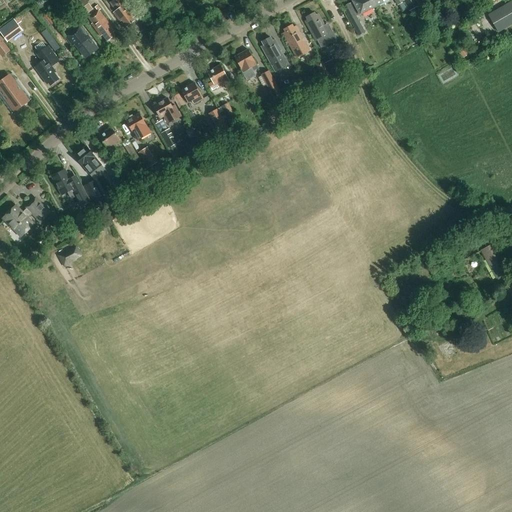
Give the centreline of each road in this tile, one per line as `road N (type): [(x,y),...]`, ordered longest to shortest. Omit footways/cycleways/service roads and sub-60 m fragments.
road 1 (unclassified): [(0,189),(86,113),(287,0)]
road 2 (track): [(341,29),(372,106),(424,176),(443,197),(511,230)]
